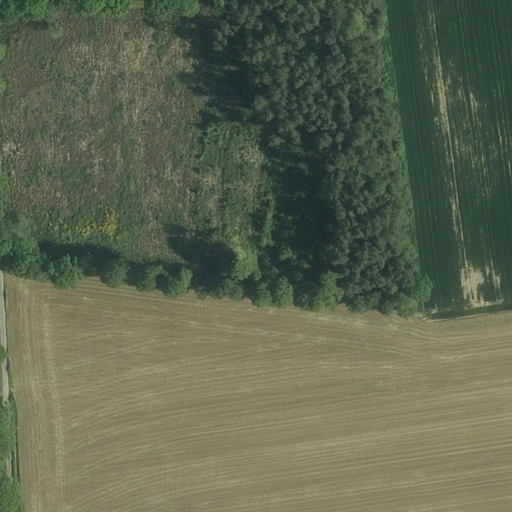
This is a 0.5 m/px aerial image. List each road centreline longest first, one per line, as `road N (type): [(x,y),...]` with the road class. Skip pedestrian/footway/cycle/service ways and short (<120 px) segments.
road 1 (track): [(395,0),(428,254),(435,386),(429,483),(413,511)]
road 2 (track): [(0,248),(431,292)]
road 3 (unclassified): [(11,511),(0,298)]
road 4 (track): [(0,4),(200,0)]
